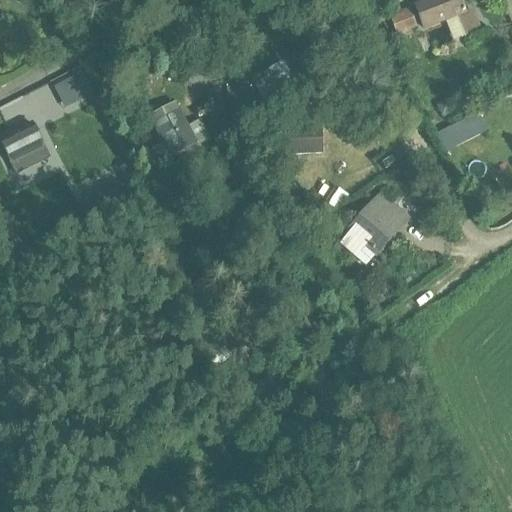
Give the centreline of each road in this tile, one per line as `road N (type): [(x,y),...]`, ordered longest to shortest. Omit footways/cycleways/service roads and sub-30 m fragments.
road 1 (residential): [(511,230),(478,255),(339,0)]
road 2 (residential): [(182,0),(0,94)]
road 3 (track): [(478,255),(342,354)]
